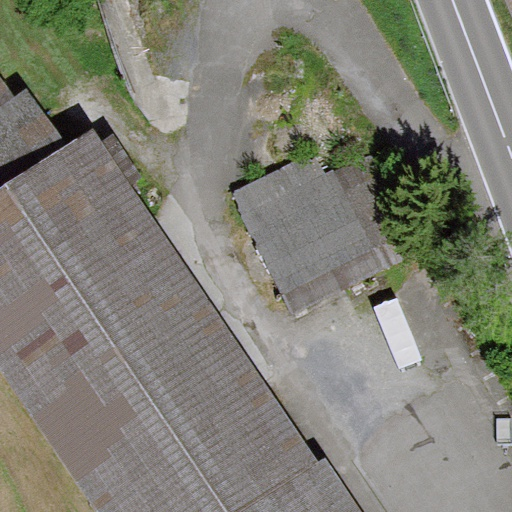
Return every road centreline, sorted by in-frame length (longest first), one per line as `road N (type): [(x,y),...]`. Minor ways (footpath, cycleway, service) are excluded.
road 1 (track): [(418,461),(265,340),(197,189),(204,85),(223,0)]
road 2 (unclassified): [(303,0),(334,53),(391,114),(444,154),(508,140)]
road 3 (primary): [(508,140),(452,0)]
